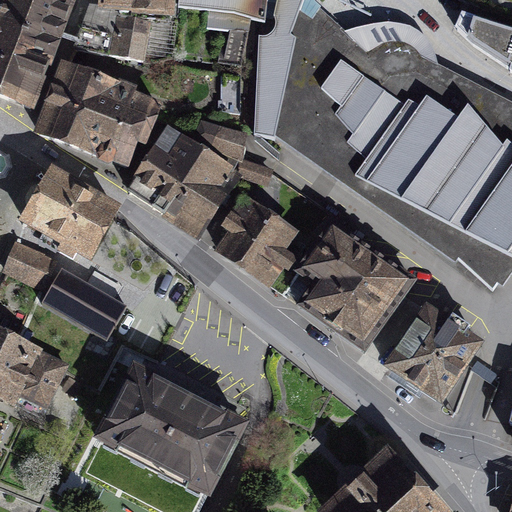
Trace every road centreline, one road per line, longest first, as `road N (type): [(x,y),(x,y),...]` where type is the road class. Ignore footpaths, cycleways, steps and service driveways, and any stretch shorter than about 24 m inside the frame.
road 1 (secondary): [(0,123),(123,205),(417,436),(458,451)]
road 2 (secondary): [(511,83),(457,53),(409,0)]
